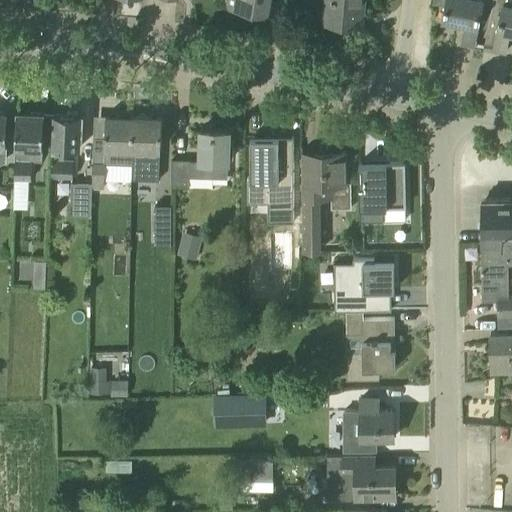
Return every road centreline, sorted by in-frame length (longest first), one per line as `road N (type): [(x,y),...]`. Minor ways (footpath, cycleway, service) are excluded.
road 1 (unclassified): [(446,511),(444,106)]
road 2 (tertiary): [(395,96),(122,49),(0,43)]
